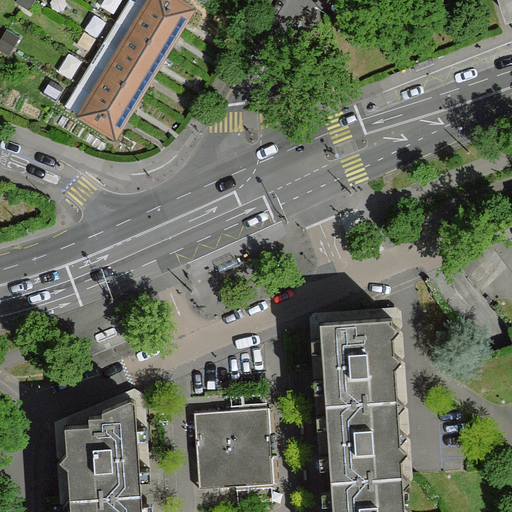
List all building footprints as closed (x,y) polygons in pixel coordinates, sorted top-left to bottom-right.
[(116,139),(194,10),(176,0),(151,0),(81,118),(116,139)] [(327,403),(398,398),(393,318),(321,323),(324,366),(327,403)] [(66,426),(70,497),(142,493),(138,426),(136,401),(132,398),(103,411),(103,415),(90,416),(90,424),(66,426)] [(332,480),(403,474),(398,398),(327,403),(332,480)] [(259,409),(206,413),(205,419),(202,422),(197,423),(201,479),(206,479),(210,482),(210,487),(264,484),(264,478),(268,474),(272,474),(269,418),(264,418),(260,415),(259,409)] [(405,511),(403,474),(332,480),(333,511),(405,511)] [(71,511),(143,511),(142,493),(70,497),(71,511)]
